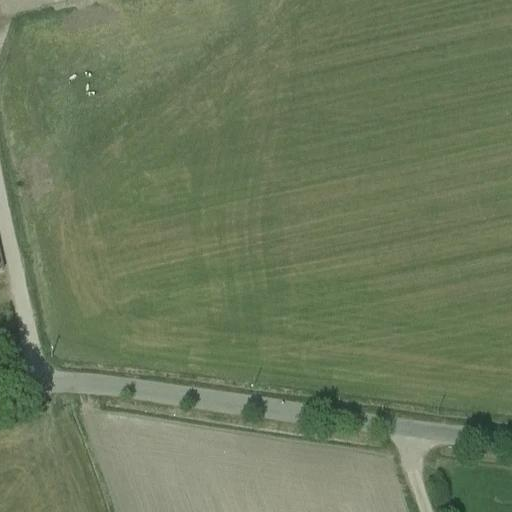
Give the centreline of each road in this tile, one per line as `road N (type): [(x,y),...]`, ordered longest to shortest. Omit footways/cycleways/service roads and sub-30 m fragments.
road 1 (residential): [(0,395),(80,384),(404,428)]
road 2 (unknown): [(0,159),(44,384)]
